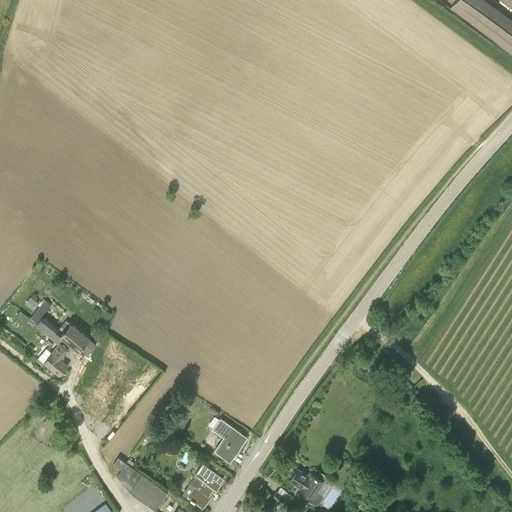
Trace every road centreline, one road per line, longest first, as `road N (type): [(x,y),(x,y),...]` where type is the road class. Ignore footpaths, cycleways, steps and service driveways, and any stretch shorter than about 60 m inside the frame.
road 1 (tertiary): [(224,511),(390,271),(511,123)]
road 2 (track): [(354,321),(412,361),(511,476)]
road 3 (residential): [(131,511),(98,468),(70,397),(58,387)]
